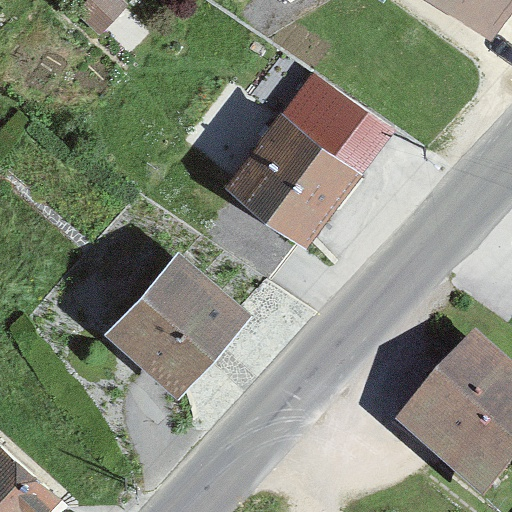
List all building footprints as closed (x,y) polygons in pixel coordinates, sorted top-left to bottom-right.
[(109,9),(97,0),(83,0),(70,18),(91,34),(109,9)] [(455,0),(488,23),(505,0),(455,0)] [(298,134),(332,87),(311,74),(277,120),(298,134)] [(307,238),(354,174),(389,127),(332,87),(298,134),(277,120),(232,182),(307,238)] [(183,269),(125,337),(180,386),(238,318),(183,269)] [(422,426),(489,486),(511,459),(511,387),(481,360),(422,426)] [(0,511),(39,511),(56,492),(0,441),(0,511)]
